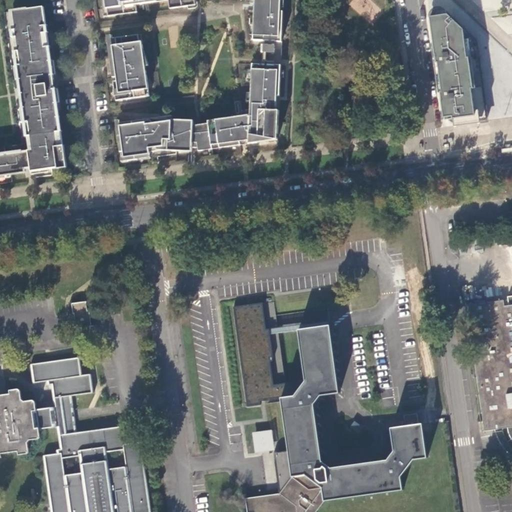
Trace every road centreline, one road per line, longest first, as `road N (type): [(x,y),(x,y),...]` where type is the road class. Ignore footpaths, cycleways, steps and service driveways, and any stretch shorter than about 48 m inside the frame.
road 1 (tertiary): [(103,221),(511,165)]
road 2 (residential): [(72,0),(103,221)]
